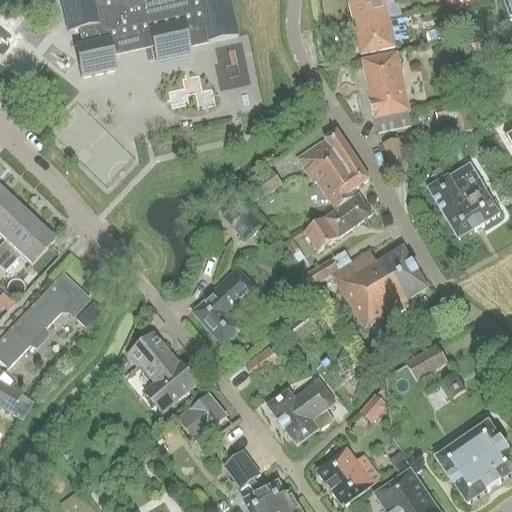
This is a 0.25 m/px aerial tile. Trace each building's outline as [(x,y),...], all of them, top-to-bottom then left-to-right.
[(83,46),(74,48),(81,78),(116,70),(113,57),(152,48),(155,62),(190,54),(189,49),(238,38),(229,0),(60,0),(68,33),(80,31),(83,46)] [(390,21),(384,0),(348,0),(355,28),(390,21)] [(511,0),(499,0),(508,24),(511,22),(511,0)] [(466,29),(463,16),(454,18),(457,31),(466,29)] [(390,21),(355,28),(361,57),(396,49),(390,21)] [(465,57),(480,54),(478,39),(463,42),(465,57)] [(397,55),(362,63),(375,121),(378,135),(413,127),(397,55)] [(462,120),(459,106),(434,111),(437,125),(462,120)] [(511,125),(503,131),(511,146),(511,125)] [(351,194),(369,182),(337,134),(297,161),(314,186),(316,184),(336,213),(354,199),(351,194)] [(409,173),(401,141),(383,146),(392,178),(409,173)] [(461,207),(476,233),(485,228),(484,227),(500,218),(485,194),(487,192),(471,166),(449,179),(464,205),(461,207)] [(273,173),(253,187),(261,199),(262,201),(283,187),(273,173)] [(474,235),(476,233),(461,207),(464,205),(449,179),(428,192),(459,243),(474,234),(474,235)] [(0,226),(17,209),(0,192),(0,226)] [(318,255),(372,217),(359,198),(355,200),(325,221),(304,234),(318,255)] [(261,229),(240,203),(222,217),(244,243),(261,229)] [(0,263),(35,226),(17,209),(0,226),(0,239),(4,243),(0,246),(0,263)] [(54,243),(35,226),(0,263),(0,270),(5,274),(20,258),(31,268),(54,243)] [(293,244),(285,249),(291,259),(300,253),(293,244)] [(332,278),(364,331),(379,322),(381,326),(410,308),(407,303),(428,291),(403,250),(378,265),(371,254),(338,274),(332,278)] [(331,263),(307,278),(313,289),(332,277),(338,274),(331,263)] [(210,295),(212,298),(193,315),(223,348),(244,330),(233,317),(258,293),(237,271),(210,295)] [(73,317),(88,301),(62,276),(0,341),(0,364),(7,371),(28,349),(35,352),(48,339),(45,331),(65,310),(73,317)] [(162,416),(198,386),(181,365),(179,366),(154,336),(128,358),(137,369),(140,367),(156,386),(145,395),(162,416)] [(417,385),(448,366),(437,349),(406,368),(417,385)] [(268,353),(248,368),(257,379),(276,365),(268,353)] [(124,361),(119,366),(122,370),(128,366),(124,361)] [(0,385),(18,396),(21,393),(0,373),(0,385)] [(453,400),(465,393),(455,376),(443,384),(453,400)] [(326,413),(336,406),(319,384),(295,402),(289,393),(267,409),(297,448),(318,433),(319,434),(333,423),(326,413)] [(0,385),(0,409),(22,423),(33,405),(18,396),(0,385)] [(226,420),(208,398),(178,423),(196,445),(226,420)] [(386,408),(374,398),(359,416),(371,426),(386,408)] [(501,484),(511,476),(511,458),(509,454),(510,453),(501,441),(500,442),(489,425),(436,461),(468,507),(487,494),(487,495),(501,485),(501,484)] [(343,510),(382,481),(364,457),(356,463),(347,451),(317,474),(343,510)] [(407,462),(401,453),(391,461),(397,469),(407,462)] [(248,511),(299,511),(295,503),(290,506),(279,485),(264,492),(254,482),(261,477),(244,455),(224,469),(241,492),(248,487),(258,496),(244,503),(248,511)] [(413,459),(409,462),(396,471),(401,479),(375,498),(383,511),(437,511),(418,484),(426,478),(413,459)] [(90,511),(77,493),(60,506),(63,511),(90,511)]
